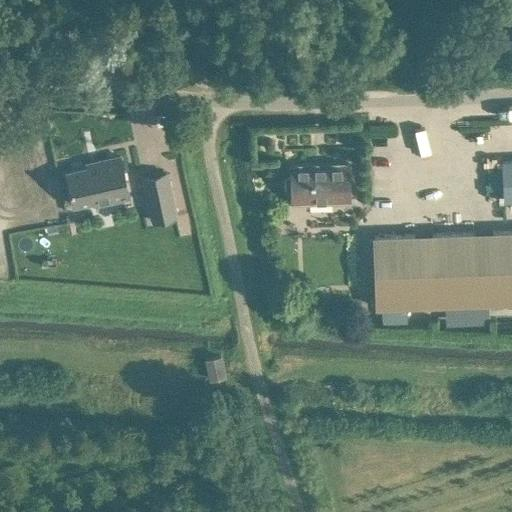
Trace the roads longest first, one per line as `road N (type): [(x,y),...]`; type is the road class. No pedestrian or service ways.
road 1 (unclassified): [(0,94),(207,103),(511,98)]
road 2 (track): [(301,511),(255,370),(206,140),(207,103)]
